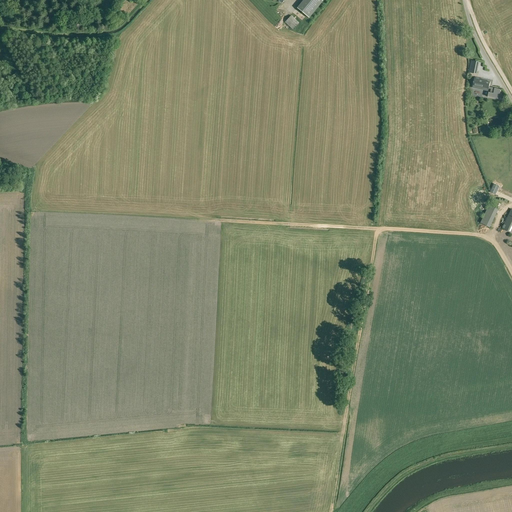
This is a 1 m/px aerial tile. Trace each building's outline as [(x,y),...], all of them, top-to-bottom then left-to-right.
[(303,0),(297,8),(309,18),(323,1),(321,0),(303,0)] [(285,22),(292,29),(299,23),(295,19),(296,17),(292,14),(291,15),(285,22)] [(305,22),(297,27),(301,33),(309,27),(305,22)] [(488,97),(499,99),(501,89),(489,87),(490,82),(480,80),(481,78),(475,76),(473,86),(483,88),(483,90),(488,91),(489,88),(491,89),(490,92),(489,92),(488,97)] [(491,225),(498,208),(489,204),(482,221),(491,225)] [(511,209),(502,229),(511,233),(511,209)]
